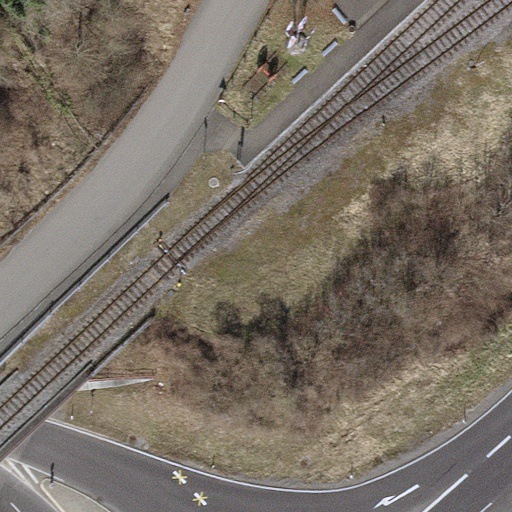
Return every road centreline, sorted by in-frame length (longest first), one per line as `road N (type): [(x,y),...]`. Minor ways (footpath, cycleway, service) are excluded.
road 1 (unclassified): [(0,303),(136,170),(237,0)]
road 2 (primary): [(511,473),(322,511)]
road 3 (primary): [(261,511),(104,498)]
